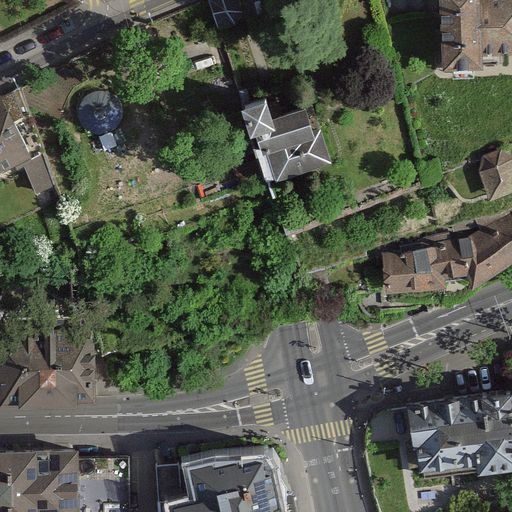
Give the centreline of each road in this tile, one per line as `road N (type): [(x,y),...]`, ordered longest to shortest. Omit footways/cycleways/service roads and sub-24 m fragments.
road 1 (primary): [(315,385),(240,0)]
road 2 (tertiary): [(0,417),(158,414),(315,385)]
road 3 (tertiary): [(315,385),(511,303)]
road 4 (primary): [(342,511),(315,385)]
road 5 (residential): [(114,14),(0,74)]
